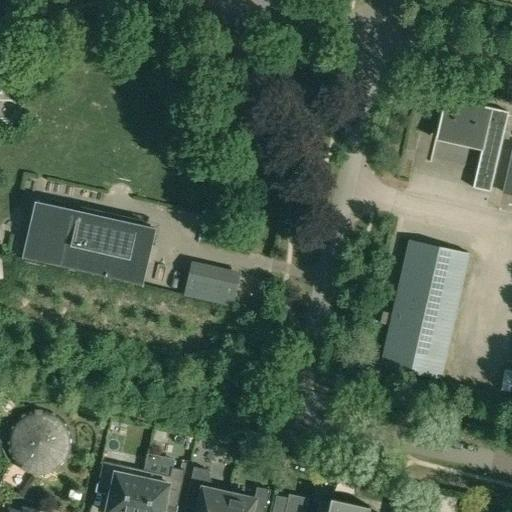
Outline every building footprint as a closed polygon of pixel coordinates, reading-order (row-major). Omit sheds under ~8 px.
[(444,97),(435,136),(481,147),(472,187),(489,191),(508,112),(444,97)] [(511,145),(501,192),(511,194),(511,145)] [(37,202),(24,260),(141,286),(154,228),(152,227),(152,228),(95,216),(38,203),(38,202),(37,202)] [(407,240),(379,365),(440,380),(469,254),(407,240)] [(190,269),(184,295),(233,306),(238,280),(190,269)] [(7,441),(7,442),(7,443),(7,444),(7,445),(7,446),(7,447),(7,448),(8,449),(8,450),(8,451),(8,452),(15,450),(28,465),(47,466),(50,473),(51,472),(52,472),(53,471),(54,471),(55,470),(56,470),(57,469),(58,469),(58,468),(59,468),(60,467),(61,466),(62,466),(62,465),(63,464),(64,463),(65,462),(66,461),(66,460),(67,459),(67,458),(68,458),(68,457),(69,456),(69,455),(70,454),(70,453),(70,452),(71,451),(71,450),(71,449),(71,448),(71,447),(72,446),(72,445),(72,444),(72,443),(72,442),(72,440),(72,439),(72,438),(71,437),(71,436),(71,435),(71,434),(71,433),(70,432),(70,431),(69,430),(69,429),(69,428),(68,427),(68,426),(67,425),(67,424),(66,423),(65,423),(65,422),(64,421),(63,420),(63,419),(62,419),(61,418),(61,417),(60,417),(59,416),(58,415),(57,415),(56,414),(55,413),(54,413),(51,418),(41,415),(41,410),(41,409),(40,409),(39,409),(38,409),(37,410),(36,410),(35,410),(34,410),(33,410),(32,410),(31,410),(30,411),(29,411),(28,411),(27,412),(26,412),(25,413),(24,413),(23,414),(22,415),(21,415),(20,416),(19,416),(19,417),(18,418),(17,418),(16,419),(16,420),(15,420),(14,421),(14,422),(13,423),(12,424),(12,425),(11,425),(11,426),(10,427),(10,428),(9,429),(9,430),(9,431),(8,432),(8,433),(8,434),(8,435),(7,436),(7,437),(7,438),(7,439),(7,440),(7,441)] [(103,461),(97,486),(111,489),(110,494),(106,511),(105,511),(132,511),(141,470),(103,461)] [(141,470),(132,511),(163,511),(164,511),(165,506),(166,498),(178,501),(185,470),(171,467),(169,476),(143,470),(141,470)] [(193,467),(184,510),(193,511),(224,511),(229,493),(212,489),(213,485),(207,470),(193,467)] [(229,493),(224,511),(265,511),(270,490),(257,487),(254,499),(229,493)] [(277,496),(273,511),(306,511),(310,499),(289,494),(288,498),(277,496)] [(319,501),(316,511),(370,511),(369,511),(370,507),(348,502),(349,498),(336,495),(335,499),(330,498),(329,503),(319,501)]
